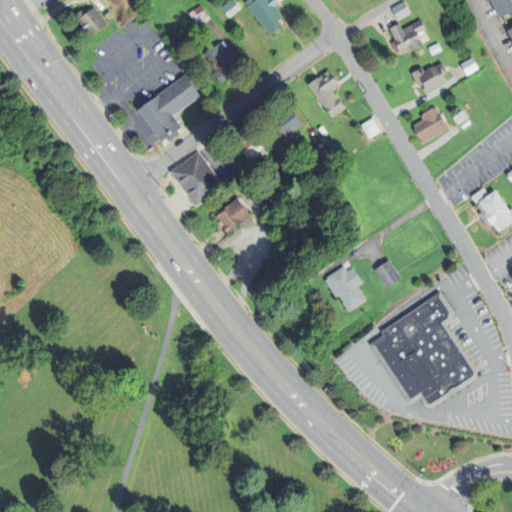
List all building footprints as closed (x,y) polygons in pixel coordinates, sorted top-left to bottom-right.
[(225,16),(238,7),(233,0),(227,0),(218,7),(225,16)] [(266,33),(284,19),(274,5),(277,3),(275,0),(250,0),(244,5),(266,33)] [(487,0),(498,17),(511,8),(511,6),(508,0),(487,0)] [(399,24),(413,16),(405,3),(392,11),(399,24)] [(195,26),(207,18),(197,4),(185,12),(195,26)] [(88,34),(104,23),(90,5),(82,11),(79,8),(72,13),(88,34)] [(105,17),(111,13),(107,8),(102,12),(105,17)] [(399,54),(388,32),(401,25),(404,31),(421,23),(427,36),(419,40),(423,48),(411,54),(408,49),(399,54)] [(218,82),(197,53),(219,37),(240,67),(218,82)] [(432,59),(442,54),(438,47),(429,51),(432,59)] [(467,79),(479,71),(473,61),(461,69),(467,79)] [(426,96),(447,82),(444,77),(448,75),(442,65),(425,76),(423,72),(414,78),(426,96)] [(133,108),(187,68),(198,84),(193,88),(198,95),(170,116),(178,126),(174,129),(176,133),(166,141),(163,137),(157,141),(133,108)] [(330,117),(343,107),(331,89),(337,84),(326,70),(306,85),(330,117)] [(421,142),(445,128),(432,107),(418,115),(420,119),(411,125),(421,142)] [(283,142),(296,133),(293,129),(299,124),(288,109),(269,122),(283,142)] [(455,124),(465,117),(459,109),(450,116),(455,124)] [(366,138),(378,131),(370,118),(358,125),(366,138)] [(250,166),(265,154),(245,130),(230,142),(250,166)] [(319,159),(327,152),(317,141),(309,147),(319,159)] [(168,171),(195,152),(220,187),(193,206),(168,171)] [(469,197),(481,187),(486,194),(492,190),(511,217),(511,219),(495,233),(469,197)] [(212,215),(236,198),(249,216),(225,233),(212,215)] [(375,272),(390,262),(402,280),(388,290),(375,272)] [(325,281),(344,268),(347,274),(353,270),(364,285),(358,289),(367,302),(348,314),(325,281)] [(372,346),(386,337),(383,333),(443,293),(456,314),(455,321),(447,327),(480,374),(479,379),(434,409),(427,407),(422,399),(412,406),(372,346)]
